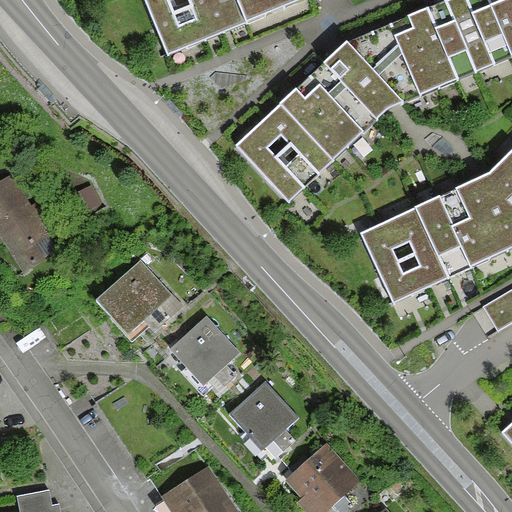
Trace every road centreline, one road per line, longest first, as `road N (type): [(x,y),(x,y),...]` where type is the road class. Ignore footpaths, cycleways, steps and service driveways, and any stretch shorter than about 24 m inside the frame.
road 1 (secondary): [(406,414),(17,0)]
road 2 (residential): [(0,346),(121,511)]
road 3 (residential): [(406,414),(511,338)]
road 4 (secondary): [(487,511),(406,414)]
